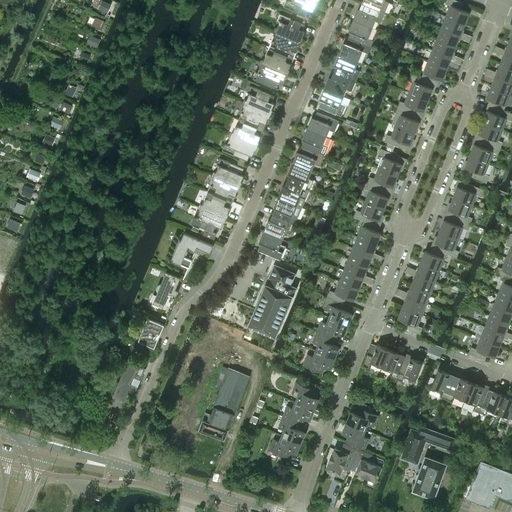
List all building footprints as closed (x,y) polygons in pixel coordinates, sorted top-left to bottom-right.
[(107,12),(111,4),(101,0),(99,0),(97,8),(107,12)] [(318,2),(314,0),(289,0),(289,1),(287,0),(286,0),(283,6),(309,17),(314,3),(317,4),(318,2)] [(384,0),(366,0),(365,4),(385,13),(389,2),(384,0)] [(464,3),(455,0),(446,0),(445,3),(450,5),(446,16),(465,24),(470,12),(462,9),(464,3)] [(362,10),(360,9),(360,11),(359,10),(358,10),(357,11),(357,12),(352,21),(372,30),(376,21),(380,23),(385,13),(365,4),(362,10)] [(275,27),(273,30),(301,42),(302,39),(300,38),(305,24),(280,13),(278,20),(280,21),(277,28),(275,27)] [(465,24),(446,16),(441,27),(461,35),(462,32),(465,24)] [(99,29),(103,20),(95,17),(91,26),(99,29)] [(372,30),(352,21),(350,27),(350,28),(350,29),(350,30),(351,30),(351,32),(353,32),(350,38),(370,47),(373,41),(368,38),(372,30)] [(461,35),(441,27),(437,38),(456,46),(459,38),(464,40),(466,34),(462,32),(461,35)] [(301,42),(273,30),(272,32),(275,33),(269,47),(292,56),(297,43),(300,44),(301,42)] [(96,47),(99,38),(89,34),(86,43),(96,47)] [(348,44),(346,43),(345,45),(344,45),(343,45),(342,45),(342,46),(340,52),(359,60),(363,51),(368,53),(370,47),(350,38),(348,44)] [(456,46),(437,38),(432,50),(452,57),(453,54),(456,46)] [(511,42),(509,42),(505,50),(501,48),(499,54),(503,55),(504,53),(511,55),(511,42)] [(292,56),(269,47),(263,60),(261,59),(260,62),(287,73),(288,71),(286,70),(292,56)] [(452,57),(432,50),(428,61),(447,68),(450,60),(455,62),(457,56),(453,54),(452,57)] [(87,63),(90,54),(81,51),(78,60),(87,63)] [(340,52),(335,61),(335,62),(335,63),(336,63),(336,64),(337,65),(336,66),(338,67),(336,73),(356,81),(360,71),(355,69),(359,60),(340,52)] [(511,55),(504,53),(503,55),(500,64),(511,68),(511,55)] [(447,68),(428,61),(421,77),(437,84),(439,79),(442,80),(447,68)] [(287,73),(260,62),(259,64),(261,65),(258,73),(256,72),(253,78),(278,89),(284,75),(286,76),(287,73)] [(511,68),(500,64),(497,72),(492,70),(490,76),(494,78),(495,75),(511,81),(511,68)] [(77,78),(80,71),(73,67),(69,75),(77,78)] [(328,80),(327,80),(324,88),(344,96),(346,89),(351,91),(356,81),(336,73),(333,79),(331,78),(331,79),(330,79),(329,79),(328,80)] [(421,77),(411,73),(409,79),(413,81),(409,92),(428,100),(432,91),(434,92),(437,84),(421,77)] [(511,81),(495,75),(494,78),(491,86),(510,94),(511,89),(511,81)] [(71,96),(75,86),(68,83),(63,93),(71,96)] [(244,99),(243,102),(270,113),(271,111),(269,110),(275,96),(250,85),(247,92),(249,93),(246,100),(244,99)] [(490,99),(488,104),(504,110),(510,94),(491,86),(486,98),(490,99)] [(344,96),(324,88),(321,96),(321,97),(321,98),(322,98),(322,99),(322,100),(324,101),(321,107),(341,116),(346,105),(341,103),(344,96)] [(428,100),(409,92),(405,103),(400,101),(398,107),(424,117),(427,109),(425,108),(428,100)] [(68,113),(72,104),(63,101),(59,110),(68,113)] [(270,113),(243,102),(242,104),(244,105),(238,119),(261,128),(267,115),(269,116),(270,113)] [(504,110),(488,104),(484,112),(486,113),(483,122),(502,129),(507,119),(511,121),(511,118),(511,113),(504,110)] [(424,117),(398,107),(395,113),(400,115),(396,125),(415,133),(418,124),(420,125),(424,117)] [(311,120),(310,121),(307,128),(326,136),(329,129),(334,131),(339,121),(319,113),(316,119),(314,118),(314,119),(313,119),(312,119),(311,119),(311,120)] [(59,129),(63,120),(52,116),(49,125),(59,129)] [(261,128),(238,119),(233,132),(230,131),(229,134),(257,146),(258,143),(255,142),(261,128)] [(345,123),(357,127),(358,124),(346,119),(345,123)] [(477,129),(474,137),(500,148),(503,142),(498,140),(502,129),(483,122),(480,130),(477,129)] [(411,141),(415,133),(396,125),(391,136),(387,134),(384,141),(387,142),(386,146),(387,147),(393,149),(395,145),(410,151),(414,142),(411,141)] [(331,138),(326,136),(307,128),(304,136),(304,137),(304,138),(305,139),(305,140),(307,141),(304,147),(324,155),(331,138)] [(51,146),(55,138),(45,134),(42,142),(51,146)] [(257,146),(229,134),(228,136),(231,137),(228,145),(225,144),(222,150),(247,161),(253,147),(256,148),(257,146)] [(500,148),(474,137),(471,146),(473,147),(470,155),(489,163),(493,152),(498,154),(500,148)] [(320,166),(323,159),(324,155),(304,147),(302,153),(300,152),(299,153),(298,153),(297,153),(297,154),(296,154),(296,155),(293,162),(312,170),(315,164),(320,166)] [(404,168),(407,159),(392,153),(393,149),(387,147),(386,150),(381,148),(378,155),(383,157),(379,167),(398,175),(401,167),(404,168)] [(37,153),(34,160),(42,163),(45,156),(37,153)] [(485,174),(489,163),(470,155),(466,164),(464,163),(461,171),(487,182),(489,175),(485,174)] [(213,171),(212,174),(240,186),(241,183),(238,182),(244,168),(219,157),(216,164),(219,165),(216,172),(213,171)] [(312,170),(293,162),(289,170),(289,171),(289,172),(290,172),(290,173),(291,173),(290,175),(292,175),(290,181),(310,190),(314,180),(309,177),(312,170)] [(398,175),(379,167),(374,178),(370,176),(367,182),(393,193),(397,185),(394,184),(398,175)] [(31,169),(28,177),(37,181),(40,173),(31,169)] [(240,186),(212,174),(211,176),(214,177),(208,191),(230,200),(236,187),(239,188),(240,186)] [(456,189),(453,197),(472,205),(476,194),(481,196),(484,190),(458,179),(454,188),(456,189)] [(302,207),(310,190),(290,181),(287,187),(285,186),(285,188),(284,188),(284,187),(283,188),(282,188),(281,189),(278,197),(302,207)] [(393,193),(367,182),(365,188),(369,190),(365,201),(384,209),(388,200),(390,201),(393,193)] [(24,186),(21,193),(30,197),(33,190),(24,186)] [(230,200),(208,191),(202,204),(200,203),(199,206),(226,218),(227,215),(225,214),(230,200)] [(295,224),(302,207),(278,197),(275,204),(275,205),(275,206),(275,207),(276,207),(276,209),(278,210),(275,216),(295,224)] [(447,205),(444,213),(470,224),(472,218),(468,216),(472,205),(453,197),(449,206),(447,205)] [(384,209),(365,201),(361,212),(356,210),(354,216),(364,220),(380,226),(383,218),(381,217),(384,209)] [(17,202),(14,210),(21,213),(24,206),(17,202)] [(216,235),(223,219),(225,220),(226,218),(199,206),(198,208),(200,209),(197,217),(194,216),(192,222),(206,228),(205,230),(203,235),(210,238),(212,233),(216,235)] [(470,224),(444,213),(441,221),(443,222),(439,231),(459,238),(463,228),(468,229),(470,224)] [(267,222),(267,223),(263,231),(283,239),(286,232),(291,234),(295,224),(275,216),(273,221),(271,220),(270,222),(269,222),(268,222),(267,222)] [(19,223),(10,219),(7,227),(16,230),(19,223)] [(364,220),(357,236),(377,244),(381,233),(378,231),(380,226),(364,220)] [(314,225),(312,230),(320,233),(322,227),(315,224),(314,225)] [(283,239),(263,231),(260,238),(260,239),(260,240),(261,241),(262,242),(261,243),(263,244),(261,250),(280,258),(283,252),(278,250),(283,239)] [(434,238),(431,246),(447,253),(446,253),(456,257),(459,251),(454,249),(459,238),(439,231),(436,239),(434,238)] [(195,252),(197,247),(210,252),(214,245),(184,233),(181,240),(180,239),(172,258),(173,259),(172,260),(189,268),(189,267),(192,260),(185,257),(188,252),(187,251),(189,247),(195,252)] [(377,244),(357,236),(353,248),(372,255),(373,253),(377,244)] [(425,250),(420,262),(440,270),(446,253),(447,253),(431,246),(428,251),(425,250)] [(372,255),(353,248),(348,259),(368,266),(371,258),(376,260),(378,254),(373,253),(372,255)] [(511,259),(506,257),(502,268),(497,266),(495,273),(505,277),(505,276),(511,279),(511,259)] [(368,266),(348,259),(344,270),(363,278),(364,275),(368,266)] [(440,270),(420,262),(417,270),(412,268),(410,274),(415,276),(416,273),(435,281),(440,270)] [(248,325),(276,337),(297,287),(291,284),(296,273),(274,264),(268,277),(265,283),(266,283),(248,325)] [(363,278),(344,270),(339,281),(359,289),(362,280),(367,282),(369,277),(364,275),(363,278)] [(179,290),(176,289),(180,278),(166,272),(161,283),(160,283),(158,284),(157,285),(157,287),(157,288),(157,290),(158,291),(153,303),(163,307),(169,293),(170,294),(171,295),(172,295),(173,295),(173,294),(174,294),(177,295),(179,290)] [(416,273),(415,276),(412,284),(431,292),(435,281),(416,273)] [(511,279),(505,276),(505,277),(498,293),(511,298),(511,279)] [(359,289),(339,281),(335,292),(330,290),(327,296),(344,303),(346,297),(354,300),(359,289)] [(431,292),(412,284),(408,292),(403,291),(401,296),(406,298),(407,295),(426,303),(431,292)] [(511,298),(498,293),(494,304),(511,311),(511,298)] [(407,295),(406,298),(403,306),(422,314),(426,303),(407,295)] [(342,309),(344,303),(327,296),(323,307),(332,311),(330,317),(348,324),(352,314),(342,309)] [(511,311),(494,304),(489,315),(509,323),(511,314),(511,311)] [(406,321),(404,327),(420,333),(423,327),(417,325),(422,314),(403,306),(398,318),(406,321)] [(509,323),(489,315),(485,327),(504,334),(505,331),(509,323)] [(138,340),(155,347),(164,324),(148,317),(138,340)] [(344,335),(348,324),(330,317),(327,323),(322,321),(319,328),(315,326),(314,330),(317,331),(335,338),(337,333),(344,335)] [(504,334),(485,327),(480,338),(500,345),(503,337),(508,339),(510,333),(505,331),(504,334)] [(339,347),(332,344),(335,338),(317,331),(313,342),(319,344),(316,350),(335,358),(339,347)] [(500,345),(480,338),(476,349),(471,347),(468,353),(485,359),(487,354),(495,357),(500,345)] [(373,355),(367,353),(362,365),(368,368),(370,364),(381,368),(389,348),(378,344),(375,350),(373,355)] [(398,352),(389,348),(381,368),(392,373),(390,377),(396,379),(407,353),(399,350),(398,352)] [(335,358),(316,350),(314,356),(308,354),(304,365),(321,372),(324,366),(330,369),(335,358)] [(415,356),(407,353),(396,379),(402,381),(404,377),(415,382),(423,362),(414,358),(415,356)] [(126,366),(113,396),(125,401),(129,392),(135,394),(146,367),(129,360),(126,366)] [(224,439),(248,375),(228,368),(222,365),(215,385),(221,387),(211,414),(205,412),(203,420),(199,429),(224,439)] [(440,397),(446,399),(456,373),(448,369),(447,372),(438,368),(430,388),(441,392),(440,397)] [(464,376),(456,373),(446,399),(452,401),(453,397),(464,402),(472,382),(463,378),(464,376)] [(319,398),(312,396),(314,389),(316,384),(307,381),(305,386),(297,382),(292,394),(298,396),(296,402),(314,409),(319,398)] [(481,385),(472,382),(464,402),(475,406),(473,410),(479,412),(490,386),(482,383),(481,385)] [(498,389),(490,386),(479,412),(485,415),(487,411),(497,415),(506,395),(497,392),(498,389)] [(511,397),(506,395),(497,415),(508,419),(507,423),(511,425),(511,397)] [(288,405),(283,416),(301,423),(303,417),(310,420),(314,409),(296,402),(293,408),(288,405)] [(360,408),(358,414),(351,411),(347,422),(365,430),(368,424),(373,426),(378,415),(360,408)] [(301,423),(283,416),(279,427),(285,429),(282,435),(301,443),(305,432),(298,429),(301,423)] [(347,422),(342,433),(349,436),(347,442),(351,444),(364,449),(369,438),(363,436),(365,430),(347,422)] [(419,426),(417,431),(428,435),(425,441),(451,450),(455,439),(419,426)] [(425,441),(428,435),(417,431),(412,429),(403,452),(419,458),(425,441)] [(301,443),(282,435),(280,441),(274,439),(270,450),(287,457),(290,451),(296,454),(301,443)] [(358,449),(346,444),(344,443),(341,450),(335,448),(327,468),(340,473),(345,461),(352,463),(358,449)] [(363,451),(358,449),(352,463),(359,466),(356,472),(376,480),(384,460),(363,451)] [(416,481),(413,490),(434,498),(446,464),(426,456),(419,474),(418,474),(415,480),(416,481)] [(476,502),(477,504),(480,503),(490,507),(496,494),(511,500),(511,471),(481,459),(466,497),(476,502)]
